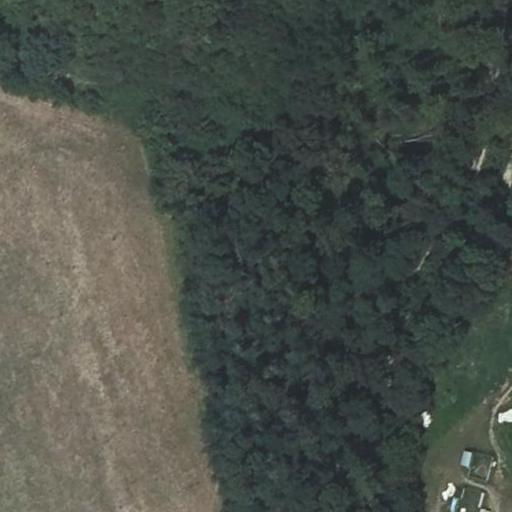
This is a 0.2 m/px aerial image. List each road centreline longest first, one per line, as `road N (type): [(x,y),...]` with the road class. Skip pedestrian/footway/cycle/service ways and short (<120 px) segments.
road 1 (track): [(398,367),(387,350),(394,328),(480,150),(505,0)]
road 2 (track): [(396,511),(398,367),(511,149)]
